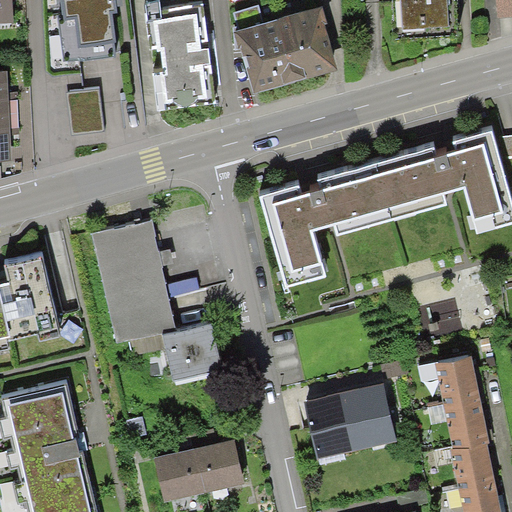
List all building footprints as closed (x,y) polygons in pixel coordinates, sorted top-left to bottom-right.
[(0,0),(0,22),(23,22),(22,0),(0,0)] [(111,0),(56,0),(63,59),(117,53),(111,0)] [(451,0),(376,0),(377,36),(453,33),(451,0)] [(511,0),(487,0),(488,10),(511,8),(511,0)] [(158,43),(169,42),(174,71),(165,72),(170,105),(226,97),(221,62),(208,64),(204,38),(220,36),(215,2),(153,11),(158,43)] [(307,5),(227,28),(244,89),(325,66),(307,5)] [(16,80),(0,80),(0,161),(16,161),(16,80)] [(97,88),(68,92),(72,134),(104,129),(97,88)] [(488,130),(254,195),(276,271),(317,260),(306,220),(454,179),(465,219),(510,206),(488,130)] [(153,222),(95,233),(125,356),(166,348),(175,378),(223,368),(211,324),(175,331),(153,222)] [(0,335),(54,323),(56,334),(73,330),(56,255),(19,263),(21,274),(0,279),(0,335)] [(473,356),(435,364),(444,403),(480,396),(473,356)] [(382,381),(344,389),(357,450),(393,440),(382,381)] [(106,511),(79,387),(19,401),(43,511),(106,511)] [(344,389),(304,398),(316,457),(357,450),(344,389)] [(490,442),(480,396),(444,403),(453,450),(487,442),(490,442)] [(233,441),(196,449),(204,488),(241,476),(233,441)] [(495,482),(487,442),(453,450),(450,450),(458,490),(495,482)] [(204,488),(196,449),(157,458),(165,500),(204,488)] [(501,511),(495,482),(458,490),(462,511),(501,511)]
